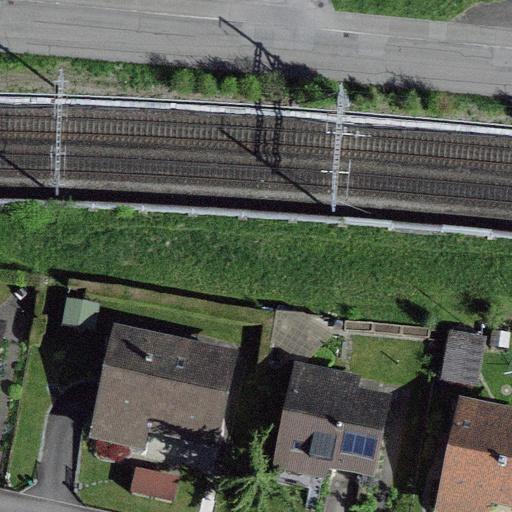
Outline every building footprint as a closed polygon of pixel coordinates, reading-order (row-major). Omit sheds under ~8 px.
[(60,327),(91,333),(94,312),(64,306),(60,327)] [(439,384),(472,390),(480,347),(448,340),(439,384)] [(135,430),(209,447),(226,368),(115,344),(94,442),(130,450),(135,430)] [(277,461),(368,480),(382,414),(347,407),(350,393),(294,382),(277,461)] [(440,496),(511,511),(511,441),(511,442),(511,437),(511,427),(457,416),(440,496)]
